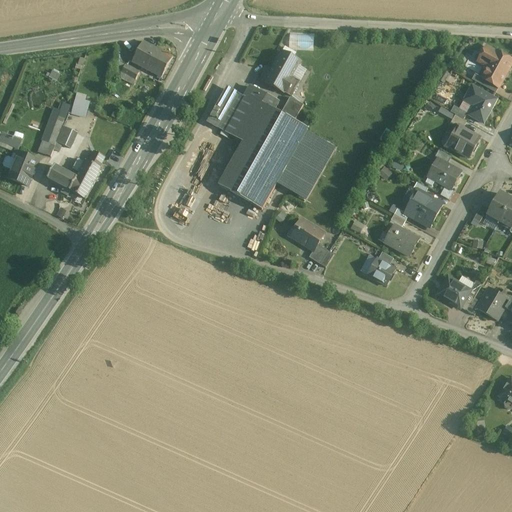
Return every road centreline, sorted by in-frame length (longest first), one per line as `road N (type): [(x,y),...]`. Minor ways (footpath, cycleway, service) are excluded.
road 1 (residential): [(252,19),(157,205),(162,232),(406,311)]
road 2 (primary): [(0,368),(106,212),(214,18)]
road 3 (residential): [(511,33),(252,19)]
road 4 (secondary): [(0,49),(214,18)]
road 5 (residential): [(406,311),(486,171)]
